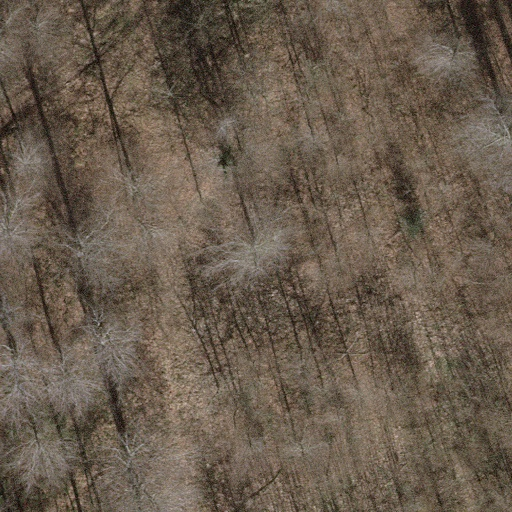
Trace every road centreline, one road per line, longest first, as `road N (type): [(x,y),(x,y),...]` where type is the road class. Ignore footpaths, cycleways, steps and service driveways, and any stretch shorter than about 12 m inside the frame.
road 1 (track): [(136,0),(195,511)]
road 2 (track): [(0,117),(118,0)]
